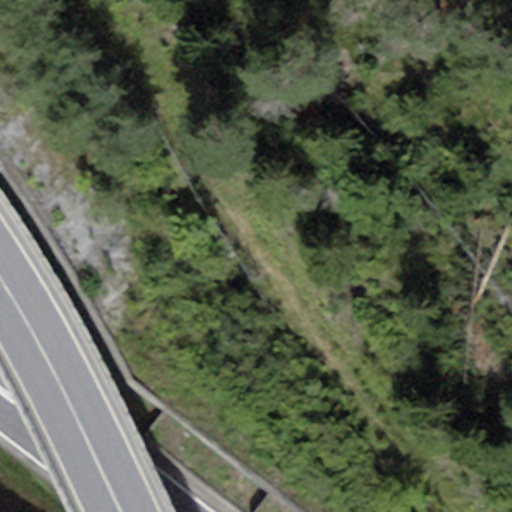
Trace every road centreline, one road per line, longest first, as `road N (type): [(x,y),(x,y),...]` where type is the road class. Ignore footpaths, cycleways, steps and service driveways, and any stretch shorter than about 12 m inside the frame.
road 1 (track): [(90,0),(356,380),(468,511)]
road 2 (tertiary): [(0,281),(43,351),(119,511)]
road 3 (primary): [(154,511),(0,393)]
